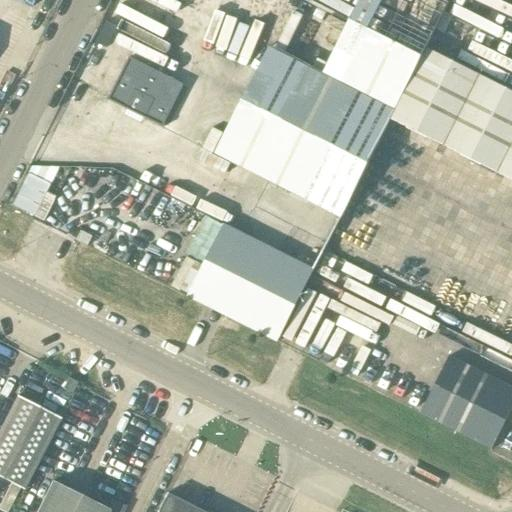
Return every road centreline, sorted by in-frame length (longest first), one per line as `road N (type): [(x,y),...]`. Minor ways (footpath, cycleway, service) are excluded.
road 1 (tertiary): [(455,511),(0,283)]
road 2 (unclassified): [(0,177),(88,0)]
